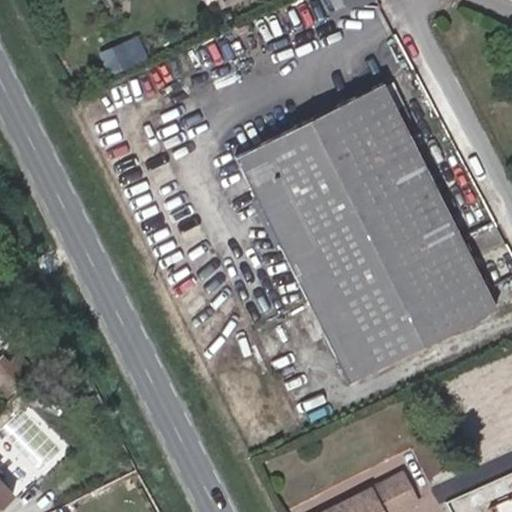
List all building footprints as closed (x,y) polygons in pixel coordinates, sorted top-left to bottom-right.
[(103,59),(124,49),(123,45),(101,55),(103,59)] [(131,63),(124,49),(103,59),(109,74),(131,63)] [(495,308),(382,82),(234,156),(347,383),(495,308)] [(0,392),(5,397),(23,379),(2,358),(0,359),(0,392)] [(0,472),(0,508),(18,491),(0,472)] [(394,511),(416,501),(402,472),(323,511),(394,511)] [(72,511),(78,509),(73,499),(63,504),(66,511),(72,511)]
